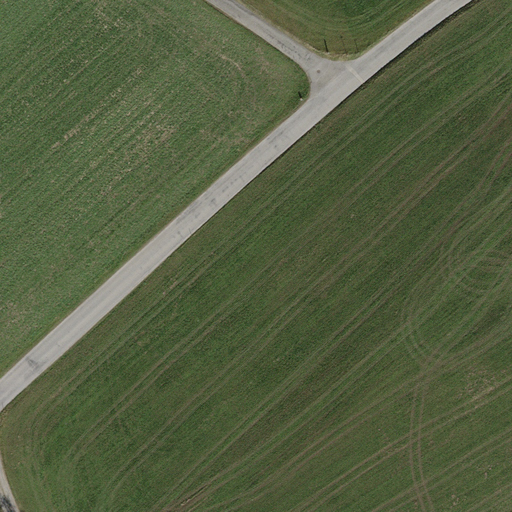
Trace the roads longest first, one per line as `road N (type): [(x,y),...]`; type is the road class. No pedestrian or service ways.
road 1 (unclassified): [(0,399),(52,343),(343,87)]
road 2 (unclassified): [(343,87),(221,0)]
road 3 (unclassified): [(343,87),(455,0)]
